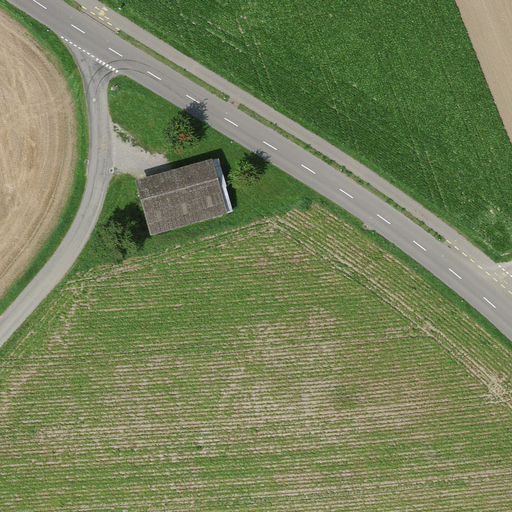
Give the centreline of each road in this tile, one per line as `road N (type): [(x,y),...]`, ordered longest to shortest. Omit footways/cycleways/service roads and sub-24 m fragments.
road 1 (tertiary): [(511,321),(395,230),(84,31)]
road 2 (unclassified): [(0,340),(57,276),(98,207),(99,92),(84,31)]
